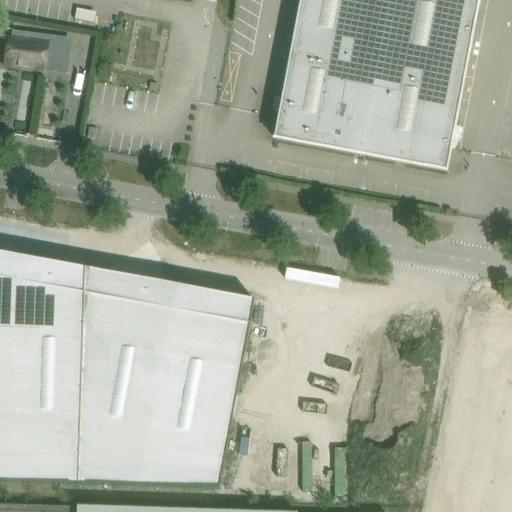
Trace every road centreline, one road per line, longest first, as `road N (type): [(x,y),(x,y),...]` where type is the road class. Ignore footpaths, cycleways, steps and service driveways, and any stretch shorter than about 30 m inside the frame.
road 1 (unclassified): [(511,272),(0,176)]
road 2 (unknown): [(197,213),(247,108),(278,0)]
road 3 (unknown): [(504,50),(471,193),(465,263)]
